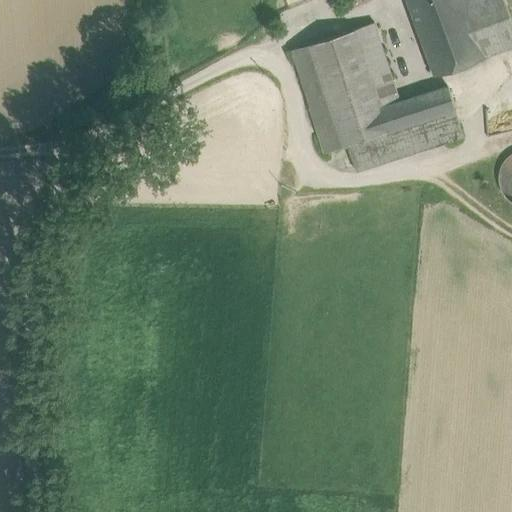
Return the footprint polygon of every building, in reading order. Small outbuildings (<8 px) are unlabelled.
[(465,0),(407,0),(421,40),(443,32),(439,19),(469,9),(467,3),(465,0)] [(511,23),(504,0),(474,0),(467,3),(469,9),(486,61),(511,52),(511,23)] [(469,9),(439,19),(443,32),(421,40),(434,78),(486,61),(469,9)] [(398,104),(373,25),(352,31),(377,111),(398,104)] [(352,31),(306,45),(325,106),(338,148),(344,146),(384,134),(377,111),(352,31)] [(325,106),(306,45),(290,50),(309,111),(325,106)] [(398,104),(377,111),(384,134),(453,113),(446,90),(398,104)] [(325,106),(309,111),(322,153),(338,148),(325,106)] [(384,134),(344,146),(352,173),(461,140),(453,113),(384,134)] [(511,156),(504,162),(497,172),(495,183),(498,194),(504,203),(511,208),(511,156)]
